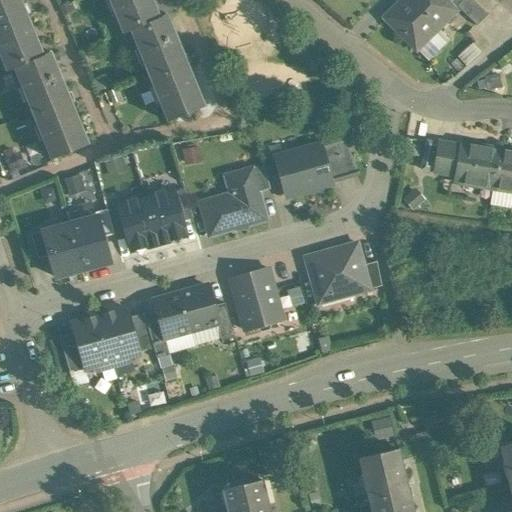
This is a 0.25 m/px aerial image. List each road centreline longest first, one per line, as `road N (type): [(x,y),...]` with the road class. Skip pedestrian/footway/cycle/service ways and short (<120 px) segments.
road 1 (residential): [(402,84),(381,198),(362,217),(42,301),(14,317)]
road 2 (tertiary): [(126,446),(511,351)]
road 3 (residential): [(48,469),(14,317)]
road 4 (residential): [(303,0),(402,84)]
